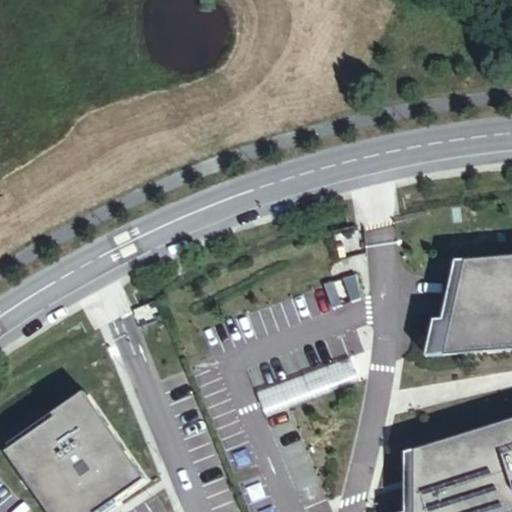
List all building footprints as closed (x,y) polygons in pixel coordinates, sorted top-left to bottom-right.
[(511,511),(511,256),(468,261),(448,359),(511,352),(511,421),(416,451),(417,511),(511,511)] [(448,359),(468,261),(459,262),(448,321),(437,326),(430,362),(448,359)] [(326,286),(334,309),(362,299),(354,276),(326,286)] [(304,375),(313,399),(360,382),(351,358),(304,375)] [(56,415),(58,419),(89,397),(87,394),(56,415)] [(103,511),(148,481),(89,397),(58,419),(9,453),(38,495),(53,485),(71,511),(103,511)] [(417,511),(416,451),(409,455),(409,511),(417,511)] [(71,511),(53,485),(38,495),(49,511),(71,511)]
